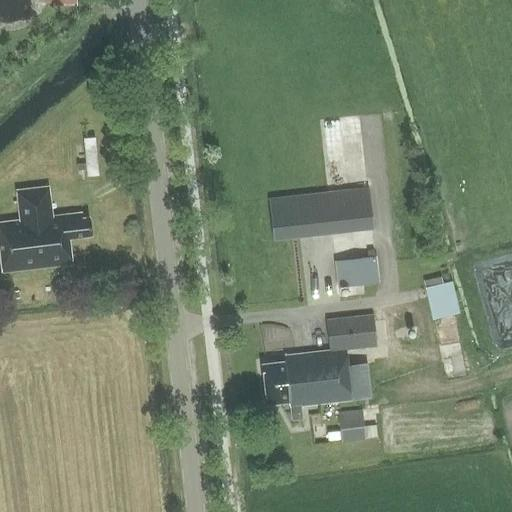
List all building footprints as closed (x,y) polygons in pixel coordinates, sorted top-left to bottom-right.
[(92,135),(94,172),(106,172),(104,135),(92,135)] [(22,222),(0,224),(0,240),(4,274),(73,265),(70,240),(93,237),(91,219),(83,220),(82,215),(54,218),(50,188),(18,192),(22,222)] [(269,199),(273,240),(374,228),(369,188),(269,199)] [(340,287),(378,282),(375,255),(336,260),(340,287)] [(434,321),(460,313),(451,281),(424,288),(434,321)] [(349,365),(347,349),(376,346),(373,315),(326,320),(329,350),(283,355),(284,361),(262,364),(266,404),(290,401),(292,419),(303,418),(302,405),(352,399),(371,397),(368,363),(349,365)] [(364,427),(362,410),(338,413),(341,443),(367,440),(367,439),(378,437),(376,425),(364,427)]
